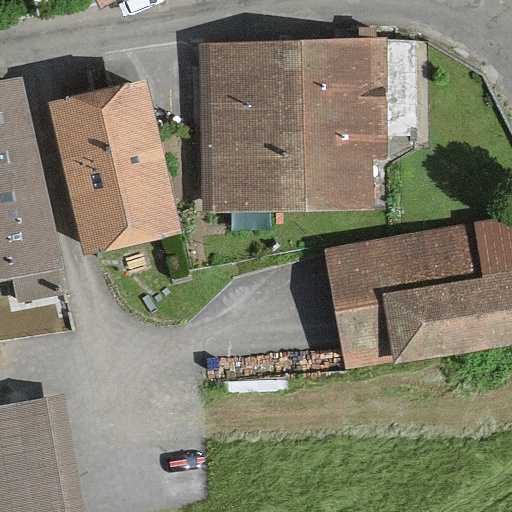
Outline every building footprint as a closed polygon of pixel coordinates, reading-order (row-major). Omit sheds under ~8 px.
[(209,38),(206,196),(371,199),(372,137),(409,137),(411,41),(209,38)] [(59,97),(89,235),(172,217),(142,79),(59,97)] [(29,84),(0,89),(0,288),(64,277),(29,84)] [(511,219),(332,251),(354,349),(511,330),(511,219)] [(0,407),(0,511),(84,511),(73,400),(0,407)]
